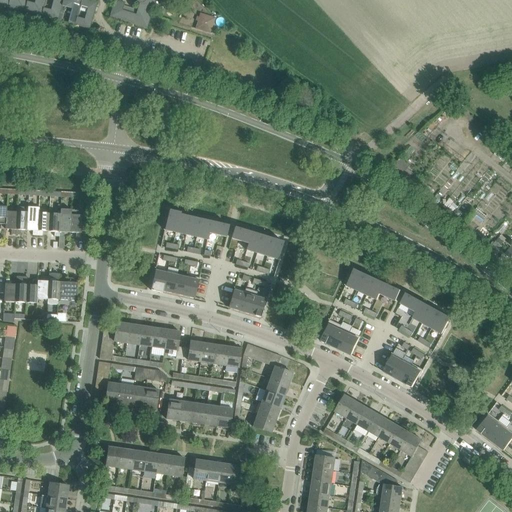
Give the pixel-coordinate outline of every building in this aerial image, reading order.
[(0,0),(0,6),(7,8),(9,0),(0,0)] [(9,0),(7,8),(24,12),(26,2),(26,0),(9,0)] [(41,16),(43,8),(44,0),(35,0),(35,3),(26,2),(24,12),(29,13),(41,16)] [(53,0),(51,10),(43,8),(41,16),(58,20),(62,6),(63,0),(53,0)] [(63,0),(62,6),(72,9),(68,23),(74,25),(77,17),(80,6),(81,0),(63,0)] [(85,19),(77,17),(74,25),(89,29),(97,3),(87,0),(81,0),(80,6),(88,8),(85,19)] [(135,0),(136,0),(136,1),(137,2),(138,3),(139,3),(139,4),(140,4),(141,4),(142,4),(139,11),(137,10),(136,15),(122,11),(124,3),(115,0),(109,17),(147,29),(149,22),(155,0),(135,0)] [(211,33),(214,17),(198,14),(195,30),(211,33)] [(16,212),(15,235),(20,235),(20,230),(26,231),(27,208),(17,207),(16,212)] [(27,208),(26,231),(32,231),(32,236),(36,236),(38,213),(39,208),(27,208)] [(471,220),(484,227),(483,228),(490,232),(494,225),(495,226),(499,219),(478,208),(471,220)] [(64,233),(70,233),(71,210),(60,209),(60,215),(58,237),(63,237),(64,233)] [(83,211),(71,210),(70,233),(76,233),(75,238),(86,238),(88,212),(83,212),(83,211)] [(180,215),(180,213),(169,210),(164,230),(175,233),(179,215),(180,215)] [(6,212),(5,230),(11,230),(11,234),(15,235),(16,212),(6,212)] [(38,213),(36,236),(42,236),(42,232),(48,232),(49,214),(38,213)] [(49,214),(48,232),(54,232),(54,237),(58,237),(60,215),(49,214)] [(175,233),(186,235),(190,217),(180,215),(179,215),(175,233)] [(200,220),(190,217),(186,235),(196,238),(200,220)] [(207,240),(209,234),(208,234),(211,222),(200,220),(196,238),(207,240)] [(208,234),(209,234),(226,238),(228,226),(211,222),(208,234)] [(251,233),(234,228),(231,239),(248,244),(251,233)] [(262,236),(251,233),(248,244),(246,250),(256,254),(262,236)] [(272,239),(262,236),(256,254),(267,257),(272,239)] [(279,260),(281,254),(280,254),(283,242),(272,239),(267,257),(279,260)] [(166,273),(167,271),(155,268),(150,291),(162,293),(162,291),(166,273)] [(166,273),(162,291),(173,294),(177,276),(178,270),(168,268),(167,271),(166,273)] [(348,280),(346,286),(357,291),(365,274),(354,269),(349,280),(348,280)] [(58,305),(58,300),(59,282),(59,274),(49,274),(48,277),(47,300),(47,304),(58,305)] [(367,296),(375,279),(365,274),(357,291),(367,296)] [(187,278),(177,276),(173,294),(183,296),(187,278)] [(187,276),(187,278),(183,296),(194,299),(194,298),(199,278),(187,276)] [(15,280),(14,303),(24,303),(26,285),(27,285),(27,277),(16,277),(16,280),(15,280)] [(36,299),(47,300),(48,277),(44,277),(43,282),(37,281),(36,299)] [(59,282),(58,300),(69,301),(69,302),(77,303),(77,302),(78,279),(65,278),(65,283),(59,282)] [(375,279),(367,296),(377,300),(380,294),(379,294),(384,283),(375,279)] [(4,302),(14,303),(15,280),(11,280),(11,284),(5,284),(4,302)] [(27,285),(26,285),(24,303),(36,304),(36,299),(37,281),(33,281),(32,286),(27,285)] [(396,302),(401,291),(384,283),(379,294),(380,294),(396,302)] [(245,291),(234,288),(228,308),(239,311),(245,291)] [(245,291),(239,311),(249,315),(255,294),(256,295),(257,292),(245,289),(245,291)] [(264,306),(265,307),(267,298),(256,295),(255,294),(249,315),(260,318),(264,306)] [(416,313),(422,302),(406,294),(400,304),(416,312),(416,313)] [(412,318),(422,324),(431,307),(422,302),(416,313),(416,312),(412,318)] [(441,313),(431,307),(422,324),(432,329),(441,313)] [(441,313),(432,329),(443,335),(446,329),(445,329),(451,318),(441,313)] [(12,323),(13,314),(3,314),(3,322),(12,323)] [(23,320),(23,315),(22,315),(13,314),(12,323),(14,323),(14,319),(23,320)] [(330,320),(325,330),(326,331),(321,342),(331,346),(340,327),(340,328),(341,326),(330,320)] [(114,342),(126,344),(129,325),(116,323),(116,326),(115,325),(115,331),(114,337),(114,342)] [(141,326),(129,325),(126,344),(139,346),(141,326)] [(6,337),(14,339),(16,327),(7,326),(6,337)] [(154,328),(141,326),(139,346),(152,348),(154,328)] [(341,351),(350,332),(340,328),(340,327),(331,346),(341,351)] [(152,348),(151,355),(163,356),(164,350),(165,350),(167,330),(154,328),(152,348)] [(176,332),(167,330),(165,350),(176,351),(176,356),(175,359),(176,359),(181,360),(183,348),(177,347),(179,332),(176,332)] [(360,337),(350,332),(341,351),(351,356),(351,355),(360,337)] [(6,337),(4,348),(13,349),(14,339),(6,337)] [(181,360),(200,363),(202,343),(190,342),(189,349),(183,348),(181,360)] [(215,345),(202,343),(200,363),(213,365),(215,345)] [(253,347),(247,344),(243,355),(243,356),(248,358),(249,358),(253,347)] [(215,345),(213,365),(225,367),(228,347),(215,345)] [(238,369),(241,349),(228,347),(225,367),(238,369)] [(253,347),(249,358),(254,360),(258,349),(253,347)] [(2,358),(11,360),(13,349),(4,348),(2,358)] [(258,349),(254,360),(260,362),(264,351),(258,349)] [(264,351),(260,362),(265,364),(270,353),(264,351)] [(270,353),(265,364),(271,366),(275,355),(270,353)] [(383,372),(384,373),(393,377),(402,361),(403,359),(393,354),(383,371),(383,372)] [(275,355),(271,366),(274,367),(277,368),(281,357),(275,355)] [(1,369),(10,370),(11,360),(2,358),(1,369)] [(402,361),(393,377),(402,383),(411,366),(402,361)] [(418,378),(419,378),(423,370),(412,364),(411,366),(402,383),(412,388),(418,378)] [(277,368),(274,367),(270,379),(288,386),(292,374),(276,368),(277,368)] [(0,375),(0,380),(8,381),(10,370),(1,369),(0,375)] [(288,386),(270,379),(265,391),(284,398),(288,386)] [(105,402),(118,404),(120,385),(108,383),(107,388),(106,394),(105,400),(105,402)] [(130,406),(133,387),(120,385),(118,404),(130,406)] [(130,406),(143,408),(145,389),(133,387),(130,406)] [(143,408),(155,410),(158,391),(145,389),(143,408)] [(284,398),(265,391),(261,403),(280,409),(284,398)] [(335,412),(346,418),(356,402),(345,395),(335,412)] [(169,400),(166,419),(176,421),(179,421),(181,402),(169,400)] [(181,402),(179,421),(191,423),(194,404),(181,402)] [(367,408),(356,402),(346,418),(357,425),(367,408)] [(280,409),(261,403),(257,415),(275,421),(280,409)] [(194,404),(191,423),(204,425),(206,406),(194,404)] [(206,406),(204,425),(216,427),(219,407),(206,406)] [(219,407),(216,427),(229,429),(232,409),(219,407)] [(378,415),(367,408),(357,425),(368,431),(378,415)] [(498,421),(488,414),(483,421),(484,421),(477,431),(486,438),(498,421)] [(252,427),(271,433),(275,421),(257,415),(252,427)] [(389,421),(378,415),(368,431),(379,438),(389,421)] [(400,428),(389,421),(379,438),(390,445),(400,428)] [(505,430),(506,430),(507,428),(498,421),(486,438),(494,444),(505,430)] [(411,434),(400,428),(390,445),(401,451),(411,434)] [(334,439),(336,435),(326,429),(323,433),(334,439)] [(505,430),(494,444),(504,451),(511,439),(511,434),(506,430),(505,430)] [(422,440),(411,434),(401,451),(412,457),(413,458),(413,457),(416,452),(419,447),(418,447),(422,440)] [(347,441),(336,435),(334,439),(345,445),(347,441)] [(359,448),(347,441),(345,445),(356,452),(359,448)] [(121,449),(108,447),(105,467),(118,468),(121,449)] [(419,447),(416,452),(425,458),(428,453),(419,447)] [(367,458),(370,454),(359,448),(356,452),(367,458)] [(133,451),(121,449),(118,468),(131,470),(133,451)] [(146,453),(133,451),(131,470),(143,472),(146,453)] [(422,463),(425,458),(416,452),(413,457),(422,463)] [(158,455),(146,453),(143,472),(156,474),(158,455)] [(381,461),(370,454),(367,458),(378,465),(381,461)] [(171,456),(158,455),(156,474),(168,476),(171,456)] [(176,457),(171,456),(168,476),(176,477),(181,478),(184,458),(176,457)] [(316,456),(314,469),(334,471),(336,459),(316,456)] [(413,458),(412,457),(409,462),(419,468),(422,463),(413,457),(413,458)] [(193,479),(205,481),(208,462),(195,460),(193,479)] [(377,494),(383,495),(401,497),(403,488),(397,487),(398,481),(363,461),(361,472),(381,483),(378,488),(377,494)] [(392,467),(381,461),(378,465),(390,471),(392,467)] [(221,464),(208,462),(205,481),(218,483),(221,464)] [(416,473),(419,468),(409,462),(406,467),(416,473)] [(218,483),(230,485),(233,466),(221,464),(218,483)] [(246,467),(233,466),(230,485),(243,487),(246,467)] [(402,473),(392,467),(390,471),(400,477),(402,473)] [(416,473),(406,467),(403,472),(413,478),(416,473)] [(332,484),(334,471),(314,469),(312,481),(332,484)] [(410,484),(413,478),(403,472),(402,473),(400,477),(410,484)] [(312,481),(311,494),(330,496),(332,484),(312,481)] [(67,499),(68,486),(49,483),(49,484),(47,496),(67,499)] [(328,509),(330,496),(311,494),(309,506),(328,509)] [(400,508),(401,497),(383,495),(381,505),(400,508)] [(47,496),(45,509),(65,511),(67,499),(47,496)]
